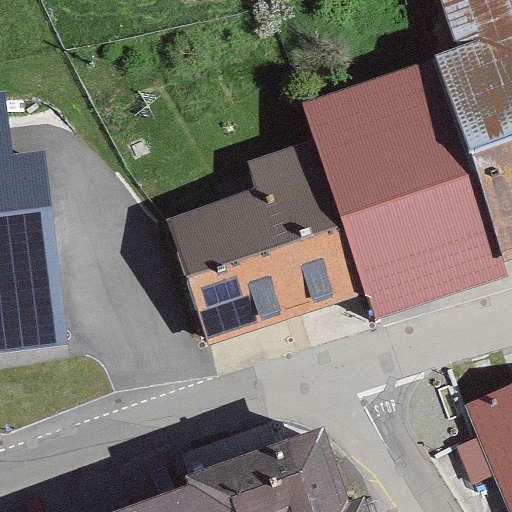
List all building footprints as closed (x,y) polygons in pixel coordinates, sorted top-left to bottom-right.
[(511,0),(440,0),(456,48),(434,56),(505,263),(511,260),(511,0)] [(303,103),(315,139),(366,297),(374,321),(510,278),(505,263),(434,56),(303,103)] [(19,108),(0,110),(0,350),(84,340),(62,168),(28,172),(19,108)] [(256,187),(167,220),(207,345),(366,297),(315,139),(248,162),(256,187)] [(480,435),(455,445),(471,486),(495,476),(510,511),(511,511),(511,387),(468,406),(480,435)] [(188,486),(119,511),(341,511),(349,501),(325,428),(185,474),(188,486)] [(370,511),(366,498),(349,501),(341,511),(370,511)]
